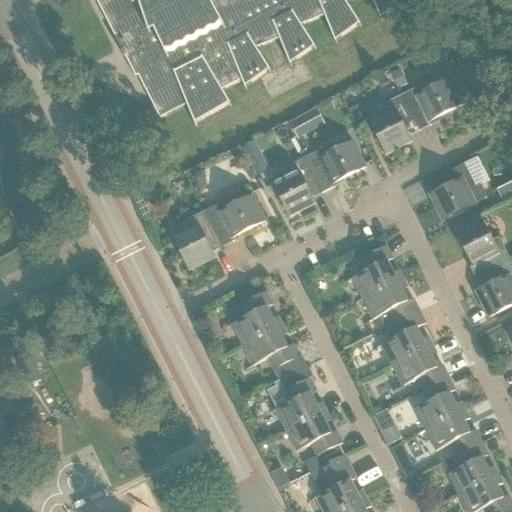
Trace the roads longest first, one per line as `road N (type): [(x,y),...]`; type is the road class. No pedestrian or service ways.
road 1 (residential): [(411,511),(281,257)]
road 2 (tertiary): [(117,230),(0,3)]
road 3 (residential): [(396,199),(511,426)]
road 4 (tertiary): [(259,511),(161,316)]
road 5 (residential): [(497,131),(389,186),(396,199)]
road 6 (unclassified): [(117,230),(0,289)]
road 7 (residential): [(281,257),(396,199)]
